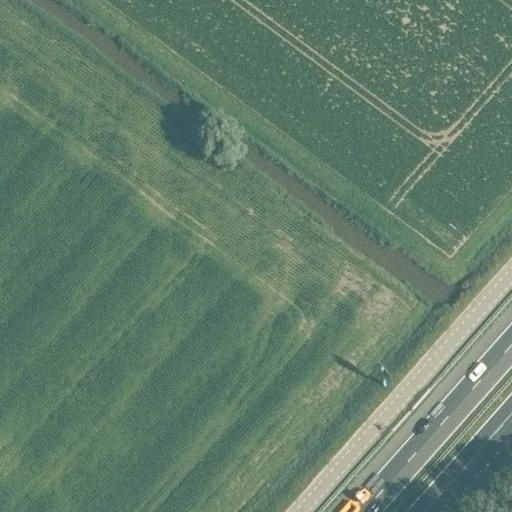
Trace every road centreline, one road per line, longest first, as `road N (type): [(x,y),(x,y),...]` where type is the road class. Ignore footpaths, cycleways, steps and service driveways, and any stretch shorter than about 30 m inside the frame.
road 1 (tertiary): [(303,511),(511,278)]
road 2 (motorway): [(511,344),(362,511)]
road 3 (motorway): [(426,511),(511,415)]
